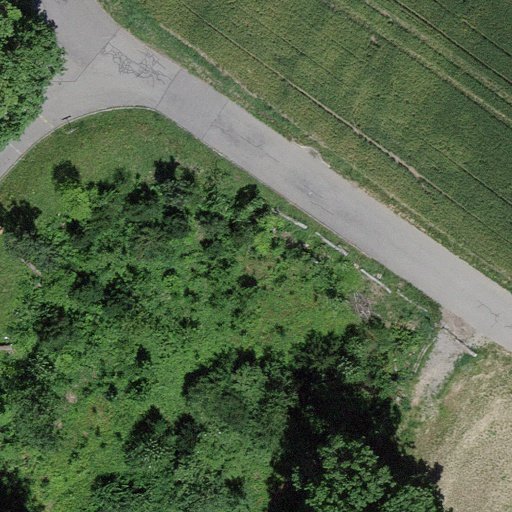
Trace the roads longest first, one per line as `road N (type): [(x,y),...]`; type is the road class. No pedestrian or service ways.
road 1 (unclassified): [(511,325),(96,42)]
road 2 (residential): [(0,152),(96,42)]
